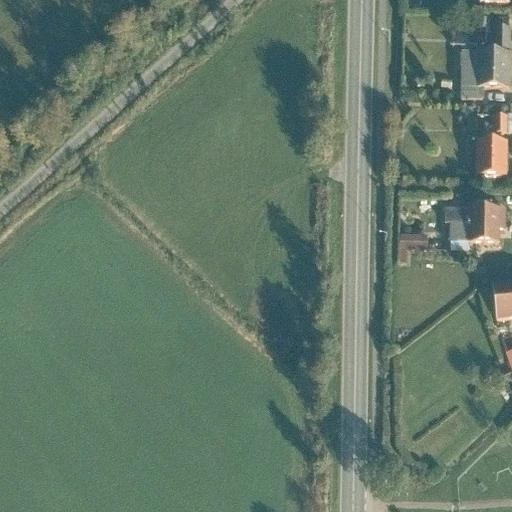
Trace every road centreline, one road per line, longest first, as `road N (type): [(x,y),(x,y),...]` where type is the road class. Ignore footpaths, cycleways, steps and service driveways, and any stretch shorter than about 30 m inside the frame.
road 1 (tertiary): [(363,0),(354,511)]
road 2 (unclassified): [(239,0),(0,214)]
